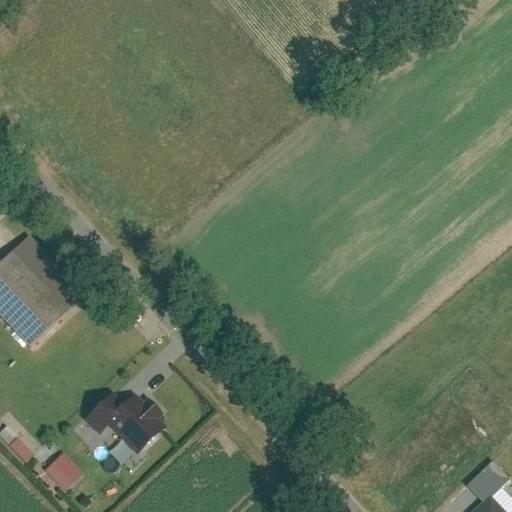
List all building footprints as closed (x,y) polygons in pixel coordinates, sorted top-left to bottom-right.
[(91,297),(35,239),(0,272),(0,308),(38,348),(91,297)] [(115,395),(86,422),(100,437),(129,410),(115,395)] [(172,429),(144,400),(133,410),(116,427),(144,455),(172,429)] [(90,473),(70,453),(50,471),(70,492),(90,473)] [(511,511),(511,501),(502,490),(478,511),(511,511)]
